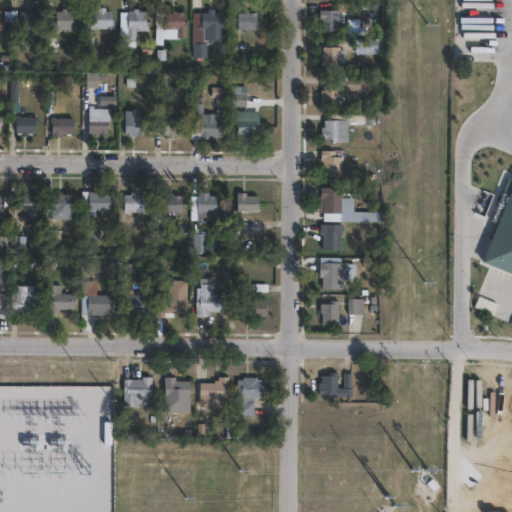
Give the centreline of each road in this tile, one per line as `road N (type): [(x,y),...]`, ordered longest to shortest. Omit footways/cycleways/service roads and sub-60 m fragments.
road 1 (residential): [(0,344),(511,351)]
road 2 (residential): [(288,511),(291,0)]
road 3 (residential): [(0,160),(290,163)]
